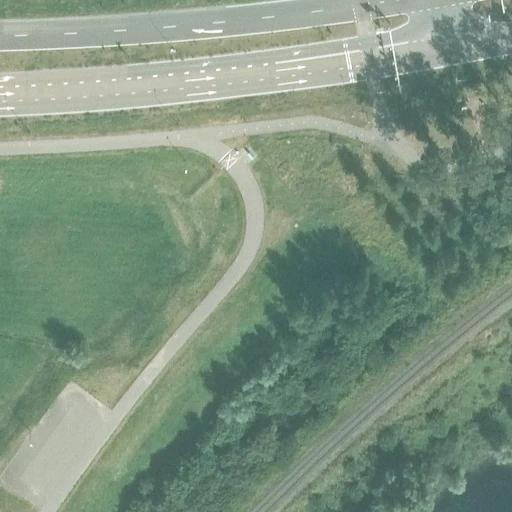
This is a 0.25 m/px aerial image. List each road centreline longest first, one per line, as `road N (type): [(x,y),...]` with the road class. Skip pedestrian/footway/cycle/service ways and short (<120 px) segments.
road 1 (trunk): [(0,100),(332,70)]
road 2 (trunk): [(323,10),(0,35)]
road 3 (unclassified): [(391,135),(403,151),(440,168),(462,170),(511,152)]
